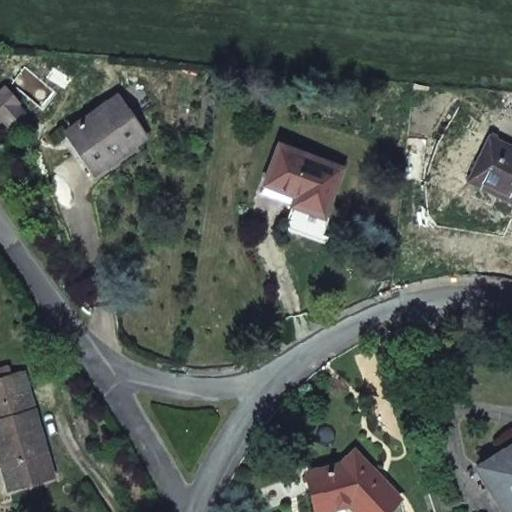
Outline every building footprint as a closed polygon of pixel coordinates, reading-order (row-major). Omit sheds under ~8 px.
[(0,115),(2,113),(14,103),(17,100),(2,84),(0,85),(0,115)] [(114,99),(67,131),(82,154),(91,149),(102,165),(140,138),(114,99)] [(22,112),(14,103),(2,113),(0,115),(0,117),(7,125),(22,112)] [(511,203),(511,146),(487,134),(466,179),(511,203)] [(293,196),(289,204),(322,216),(339,168),(278,142),(264,184),(293,196)] [(91,149),(82,154),(92,169),(94,171),(102,165),(91,149)] [(0,379),(11,376),(8,365),(0,367),(0,379)] [(50,476),(49,472),(21,373),(11,376),(0,379),(0,435),(8,461),(1,464),(8,488),(50,476)] [(511,511),(511,443),(483,462),(476,465),(505,511),(511,511)] [(359,511),(382,511),(395,499),(398,496),(354,451),(340,465),(305,474),(314,511),(350,502),(359,511)]
